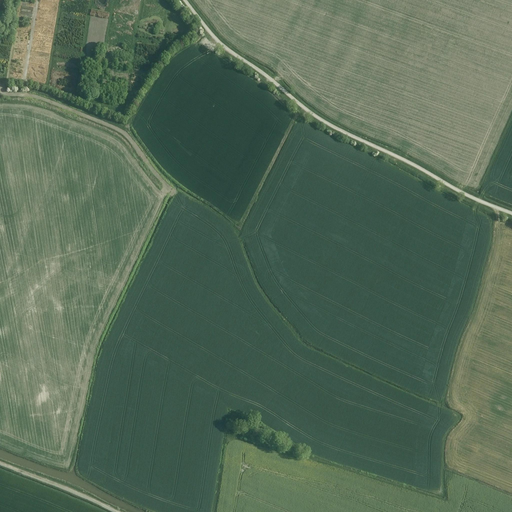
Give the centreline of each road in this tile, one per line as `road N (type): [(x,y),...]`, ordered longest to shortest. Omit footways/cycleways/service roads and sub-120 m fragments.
road 1 (unclassified): [(184,0),(222,45),(313,116),(511,215)]
road 2 (track): [(171,189),(122,133),(44,98),(0,89)]
road 3 (track): [(119,511),(0,461)]
